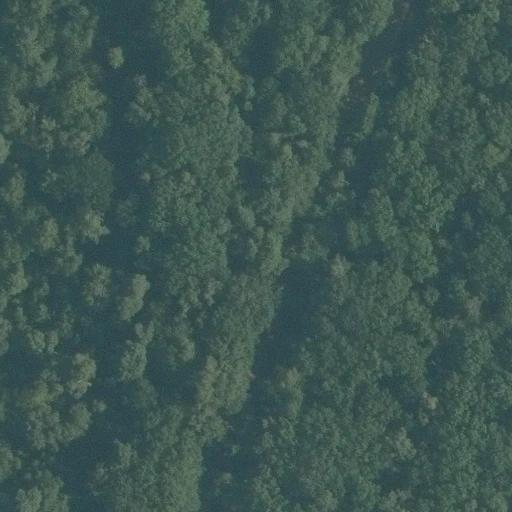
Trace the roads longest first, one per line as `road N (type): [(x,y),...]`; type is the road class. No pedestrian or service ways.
road 1 (track): [(443,0),(242,511)]
road 2 (unknown): [(212,511),(407,0)]
road 3 (track): [(511,367),(461,511)]
